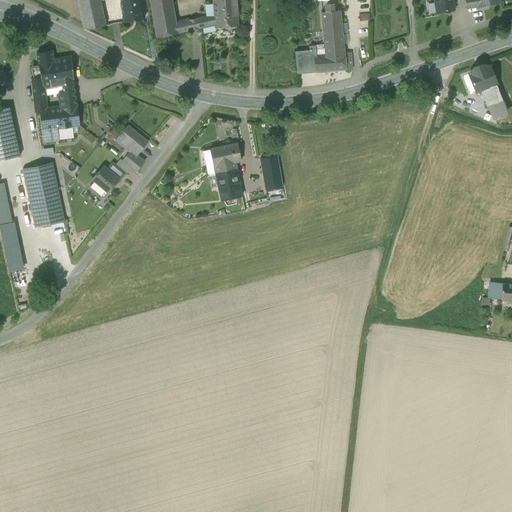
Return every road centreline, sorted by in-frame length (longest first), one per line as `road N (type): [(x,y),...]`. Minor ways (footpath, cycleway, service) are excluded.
road 1 (tertiary): [(201,96),(306,102),(511,38)]
road 2 (residential): [(0,339),(51,301),(196,114),(201,96)]
road 3 (track): [(438,63),(443,80),(363,331)]
road 4 (tertiary): [(201,96),(0,10)]
